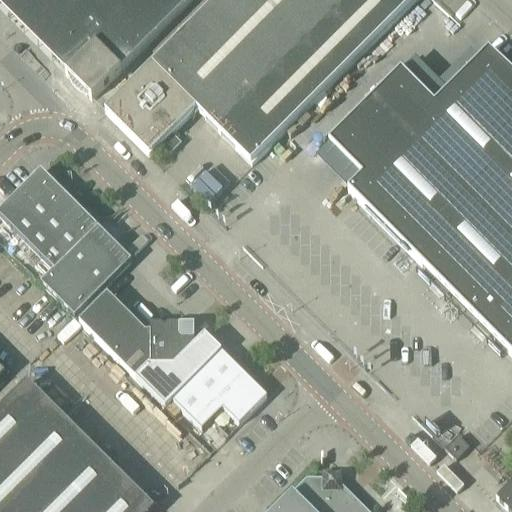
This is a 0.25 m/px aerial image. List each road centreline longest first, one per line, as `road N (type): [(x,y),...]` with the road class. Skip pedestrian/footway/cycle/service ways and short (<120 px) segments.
road 1 (unclassified): [(329,396),(68,135),(39,130)]
road 2 (unclassified): [(447,511),(329,396)]
road 3 (unclassified): [(213,511),(329,396)]
